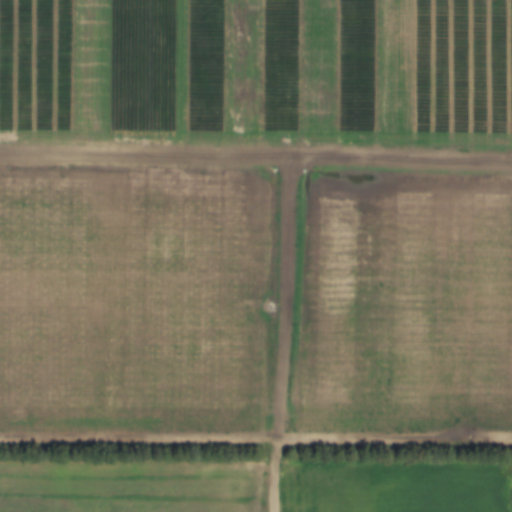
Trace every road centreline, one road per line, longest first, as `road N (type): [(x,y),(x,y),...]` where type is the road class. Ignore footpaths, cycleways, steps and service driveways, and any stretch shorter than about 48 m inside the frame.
road 1 (track): [(511,440),(0,439)]
road 2 (track): [(165,440),(167,0)]
